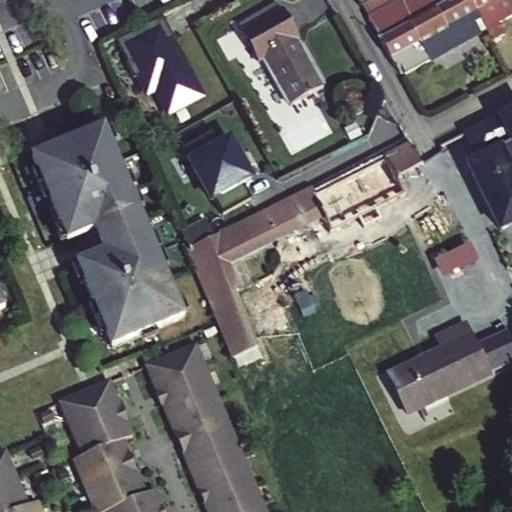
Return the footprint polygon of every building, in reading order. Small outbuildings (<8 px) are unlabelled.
[(437,10),(438,10),(432,0),(403,0),(371,17),(384,39),(410,25),(437,10)] [(469,0),(455,0),(438,10),(437,10),(456,47),(486,30),(469,0)] [(511,5),(511,4),(509,0),(469,0),(486,30),(497,24),(511,16),(511,5)] [(456,47),(437,10),(410,25),(430,61),(456,47)] [(302,46),(289,24),(285,16),(244,38),(261,69),(267,65),(292,114),(298,111),(270,57),(299,41),(302,46)] [(126,43),(164,118),(208,96),(170,21),(126,43)] [(497,24),(486,30),(492,41),(503,35),(497,24)] [(406,74),(430,61),(410,25),(384,39),(397,65),(401,63),(406,74)] [(299,48),(302,46),(299,41),(270,57),(298,111),(325,95),(312,71),(299,48)] [(368,112),(368,96),(355,89),(343,95),(343,111),(356,119),(368,112)] [(469,174),(499,232),(511,225),(511,178),(509,172),(511,170),(511,111),(464,136),(480,168),(469,174)] [(108,130),(36,160),(68,237),(71,243),(90,235),(100,231),(98,225),(112,219),(126,253),(112,259),(109,253),(99,257),(80,266),(82,270),(115,348),(186,319),(108,130)] [(213,204),(263,183),(242,131),(221,140),(218,132),(188,145),(213,204)] [(409,143),(386,155),(389,164),(308,201),(304,193),(277,207),(289,231),(315,216),(320,226),(324,224),(326,228),(360,213),(365,223),(381,216),(377,205),(404,193),(397,178),(422,166),(409,143)] [(237,288),(241,287),(232,262),(289,231),(277,207),(194,249),(236,355),(260,346),(237,288)] [(90,235),(99,257),(109,253),(112,259),(126,253),(112,219),(98,225),(100,231),(90,235)] [(473,241),(437,259),(446,277),(482,259),(473,241)] [(472,321),(442,335),(447,347),(394,373),(411,411),(429,403),(427,398),(448,388),(450,390),(494,370),(472,321)] [(267,511),(199,346),(149,367),(160,393),(169,389),(175,402),(166,406),(179,439),(188,435),(193,446),(184,450),(202,493),(211,489),(216,500),(206,504),(209,511),(267,511)] [(122,409),(111,383),(62,403),(84,455),(74,459),(95,511),(155,511),(163,509),(156,492),(147,496),(136,469),(127,473),(122,462),(131,458),(125,442),(134,438),(127,422),(118,426),(112,413),(122,409)] [(160,393),(158,394),(164,407),(166,406),(175,402),(169,389),(160,393)] [(129,421),(124,408),(122,409),(112,413),(118,426),(127,422),(129,421)] [(188,435),(179,439),(184,450),(193,446),(188,435)] [(8,452),(0,455),(0,511),(43,511),(39,502),(30,506),(8,452)] [(131,458),(122,462),(127,473),(136,469),(131,458)] [(211,489),(202,493),(206,504),(216,500),(211,489)]
